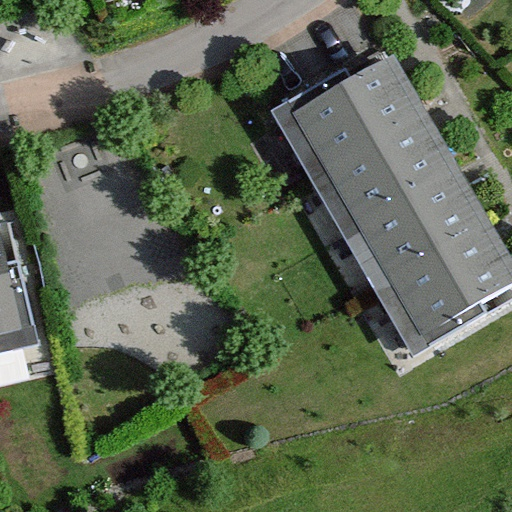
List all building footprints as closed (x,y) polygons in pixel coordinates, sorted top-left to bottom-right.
[(389,56),(267,124),(300,184),(422,116),(389,56)] [(422,116),(300,184),(334,244),(456,176),(422,116)] [(456,176),(334,244),(367,304),(489,236),(456,176)] [(511,276),(489,236),(367,304),(401,364),(511,302),(511,276)] [(0,243),(0,349),(22,344),(0,243)]
